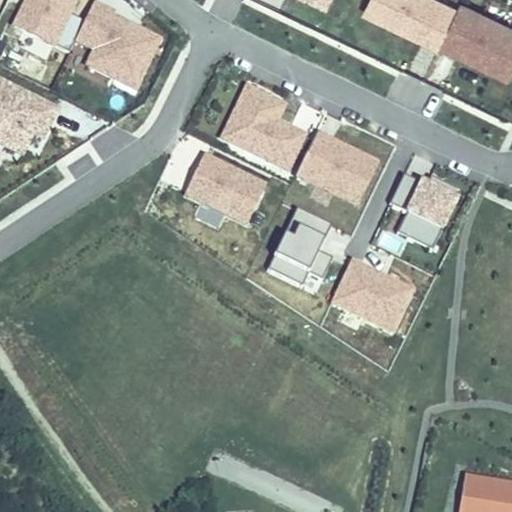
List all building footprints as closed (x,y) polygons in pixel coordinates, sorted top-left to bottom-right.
[(23,0),(10,26),(54,48),(77,0),(23,0)] [(510,78),(511,73),(511,22),(459,0),(365,0),(359,14),(510,78)] [(91,2),(71,42),(88,51),(81,66),(135,92),(162,35),(91,2)] [(0,147),(23,157),(32,137),(44,142),(59,104),(0,79),(0,147)] [(241,82),(216,142),(289,172),(306,131),(279,120),(287,101),(241,82)] [(316,130),(294,177),(356,207),(378,160),(316,130)] [(433,251),(457,195),(419,178),(394,234),(433,251)] [(415,184),(403,179),(392,205),(404,210),(415,184)] [(306,274),(321,280),(332,255),(319,250),(331,223),(294,208),(267,272),(301,286),(306,274)] [(393,334),(414,288),(349,258),(328,304),(393,334)] [(511,511),(511,487),(465,480),(459,511),(511,511)]
